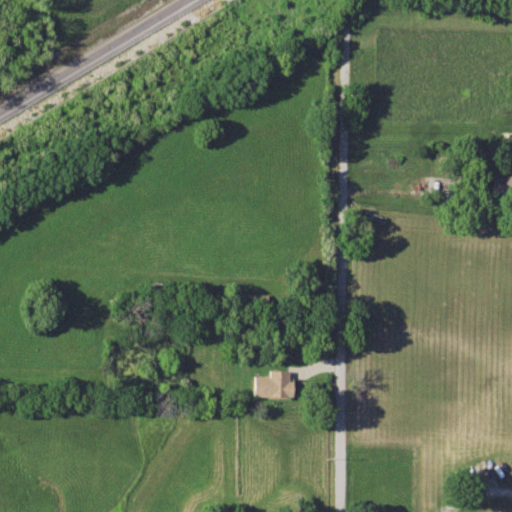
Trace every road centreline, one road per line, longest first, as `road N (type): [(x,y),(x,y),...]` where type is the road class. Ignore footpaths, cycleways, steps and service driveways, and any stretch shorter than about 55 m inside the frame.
road 1 (residential): [(339,511),(345,28)]
road 2 (motorway): [(0,114),(190,0)]
